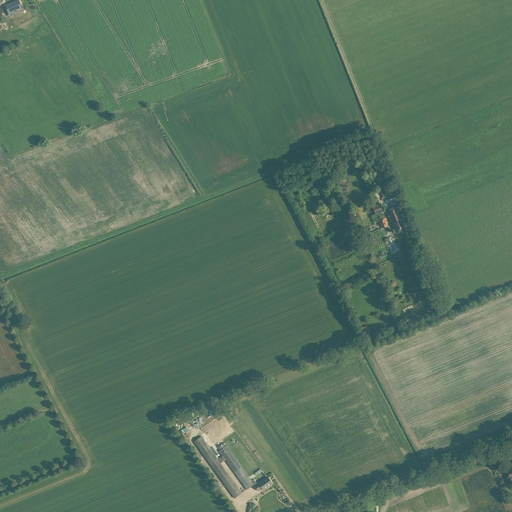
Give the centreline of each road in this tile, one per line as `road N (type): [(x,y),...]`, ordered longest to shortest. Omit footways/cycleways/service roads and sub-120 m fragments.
road 1 (track): [(208,193),(272,173),(426,469)]
road 2 (unclassified): [(180,417),(511,282)]
road 3 (unclassified): [(321,511),(511,436)]
